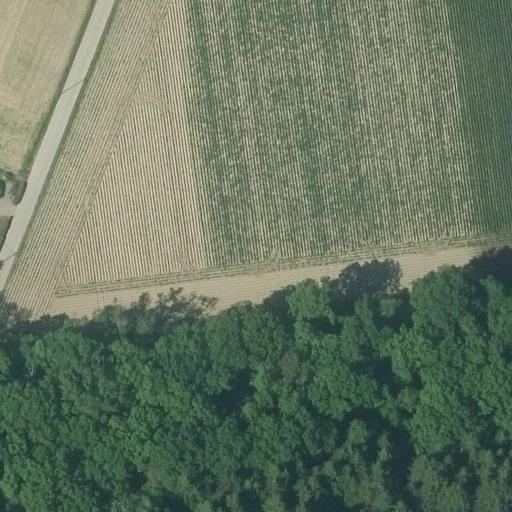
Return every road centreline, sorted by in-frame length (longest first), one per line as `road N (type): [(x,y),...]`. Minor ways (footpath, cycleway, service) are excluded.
road 1 (track): [(511,285),(0,355)]
road 2 (unclassified): [(0,272),(106,0)]
